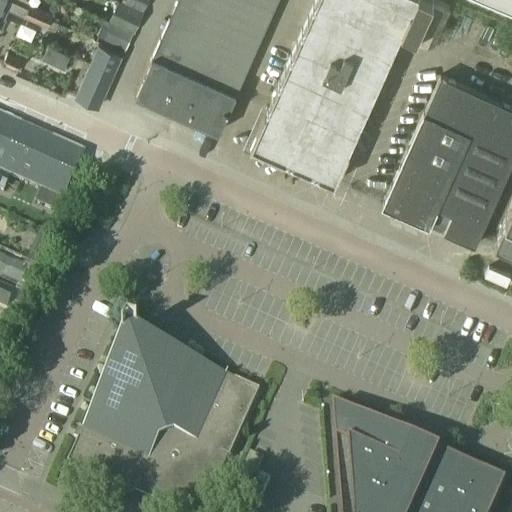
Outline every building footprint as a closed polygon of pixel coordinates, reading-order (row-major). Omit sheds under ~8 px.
[(28,5),(16,0),(0,0),(0,4),(1,3),(24,14),(28,5)] [(133,31),(142,10),(124,2),(119,0),(118,0),(109,21),(111,21),(133,31)] [(142,10),(146,0),(124,0),(124,2),(142,10)] [(219,130),(277,0),(175,0),(135,92),(219,130)] [(334,180),(402,28),(433,42),(450,6),(437,0),(314,0),(250,143),(334,180)] [(36,20),(41,9),(29,3),(28,5),(24,14),(24,15),(36,20)] [(47,25),(53,14),(41,9),(36,20),(47,25)] [(125,48),(133,31),(111,21),(103,38),(125,48)] [(98,104),(119,58),(96,48),(76,94),(98,104)] [(17,68),(22,58),(7,51),(2,61),(17,68)] [(61,51),(55,65),(62,68),(69,54),(61,51)] [(475,244),(511,160),(511,106),(440,74),(382,203),(475,244)] [(0,171),(20,127),(0,117),(0,171)] [(31,186),(51,141),(20,127),(0,171),(0,172),(11,177),(12,178),(22,182),(30,185),(31,186)] [(63,200),(84,155),(51,141),(31,186),(63,200)] [(11,177),(0,172),(0,189),(5,192),(11,177)] [(12,178),(6,192),(24,200),(30,185),(22,182),(12,178)] [(511,200),(505,216),(506,216),(495,241),(511,248),(511,200)] [(0,258),(0,280),(20,289),(28,272),(5,262),(6,261),(0,258)] [(0,306),(18,314),(25,298),(0,286),(0,306)] [(229,459),(259,392),(126,333),(66,466),(134,496),(137,488),(165,501),(177,497),(179,504),(182,503),(181,500),(196,495),(197,497),(200,496),(197,489),(209,484),(221,456),(229,459)] [(492,511),(504,485),(331,408),(338,511),(492,511)]
